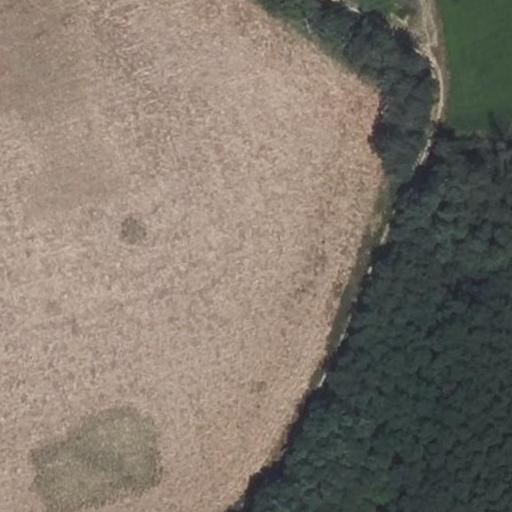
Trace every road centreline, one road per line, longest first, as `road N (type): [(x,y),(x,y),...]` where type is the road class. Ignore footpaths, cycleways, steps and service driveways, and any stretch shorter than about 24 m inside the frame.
road 1 (track): [(239,511),(263,487),(328,372),(388,237),(439,111),(431,59)]
road 2 (track): [(431,59),(323,0)]
